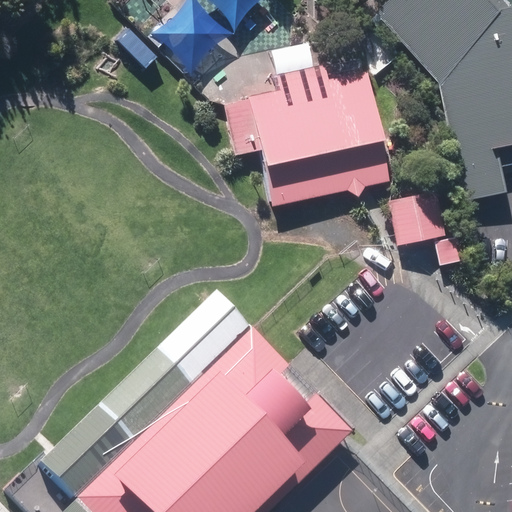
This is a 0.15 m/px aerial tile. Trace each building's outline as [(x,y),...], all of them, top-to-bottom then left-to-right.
[(224,32),(190,0),(175,0),(144,33),(186,73),(224,32)] [(435,87),(461,204),(503,195),(498,170),(511,167),(511,159),(510,151),(511,149),(511,10),(507,11),(497,0),(392,0),(375,15),(369,8),(360,16),(369,26),(377,20),(435,87)] [(259,152),(271,209),(277,208),(387,185),(364,76),(325,85),(323,70),(277,79),(280,96),(225,108),(236,157),(259,152)] [(387,205),(396,250),(442,240),(433,196),(387,205)] [(64,506),(70,511),(263,511),(340,437),(241,334),(180,394),(64,506)] [(180,394),(145,357),(28,471),(64,506),(180,394)]
